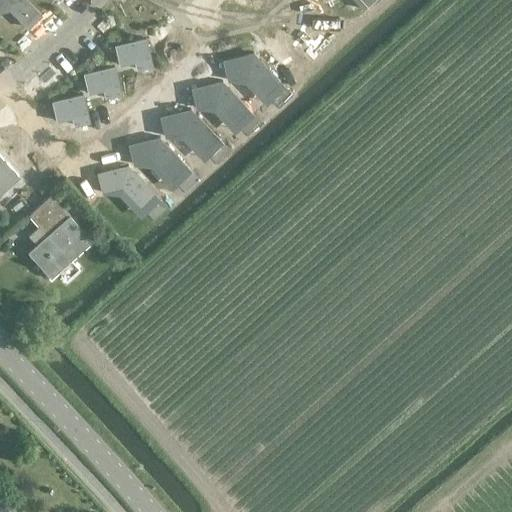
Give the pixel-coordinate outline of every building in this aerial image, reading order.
[(46,0),(57,12),(56,13),(57,13),(70,1),(69,0),(69,1),(67,0),(46,0)] [(354,0),(361,7),(360,8),(361,9),(370,0),(354,0)] [(0,23),(9,22),(25,40),(25,41),(25,42),(39,29),(38,29),(37,29),(19,9),(20,9),(19,8),(18,9),(16,10),(14,2),(0,5),(0,23)] [(116,64),(136,59),(153,77),(152,78),(153,79),(166,67),(165,66),(147,47),(148,46),(147,45),(145,46),(144,47),(142,39),(111,46),(115,65),(116,64)] [(253,52),(222,60),(227,79),(228,79),(246,75),(264,93),(264,94),(279,80),(260,60),(255,61),(253,52)] [(114,66),(82,73),(87,91),(87,93),(103,90),(104,97),(120,93),(114,66)] [(222,80),(191,88),(196,107),(197,107),(215,103),(233,121),(232,121),(233,122),(248,108),(229,88),(224,89),(222,80)] [(82,94),(51,101),(56,121),(56,122),(71,118),(73,124),(89,121),(82,94)] [(190,108),(160,116),(165,135),(184,131),(202,149),(201,149),(202,150),(217,136),(197,116),(193,117),(190,108)] [(159,136),(128,144),(133,164),(134,163),(152,158),(170,177),(169,177),(170,178),(185,164),(166,144),(161,145),(159,136)] [(0,187),(15,174),(0,157),(0,187)] [(127,165),(97,172),(102,192),(103,191),(121,186),(138,205),(138,206),(139,206),(154,193),(135,172),(130,173),(127,165)] [(29,214),(38,225),(30,232),(38,241),(27,251),(50,277),(92,240),(51,194),(29,214)] [(0,511),(15,511),(0,494),(0,511)]
